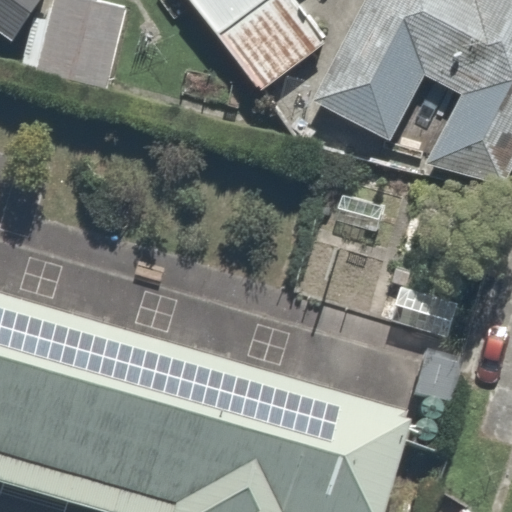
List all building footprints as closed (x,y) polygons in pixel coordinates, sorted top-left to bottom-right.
[(0,0),(0,25),(10,32),(33,0),(0,0)] [(197,0),(255,76),(313,32),(288,0),(197,0)] [(511,0),(357,0),(314,82),(387,121),(421,58),(466,82),(432,145),(497,179),(511,151),(511,0)] [(328,511),(360,411),(0,299),(0,495),(54,511),(328,511)] [(487,511),(468,493),(449,511),(487,511)]
